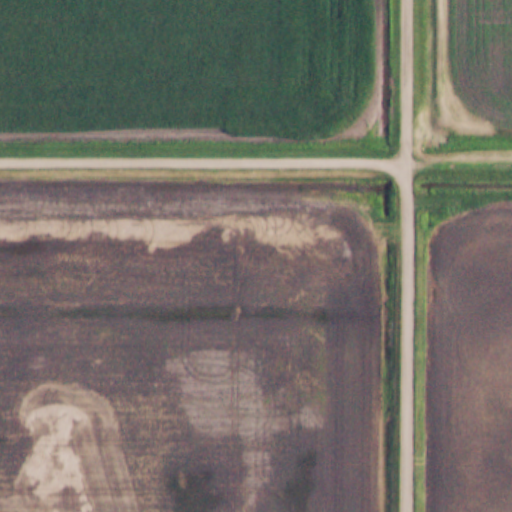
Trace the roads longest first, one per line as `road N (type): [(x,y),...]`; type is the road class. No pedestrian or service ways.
road 1 (residential): [(402,163),(0,160)]
road 2 (residential): [(401,511),(402,163)]
road 3 (track): [(402,163),(402,0)]
